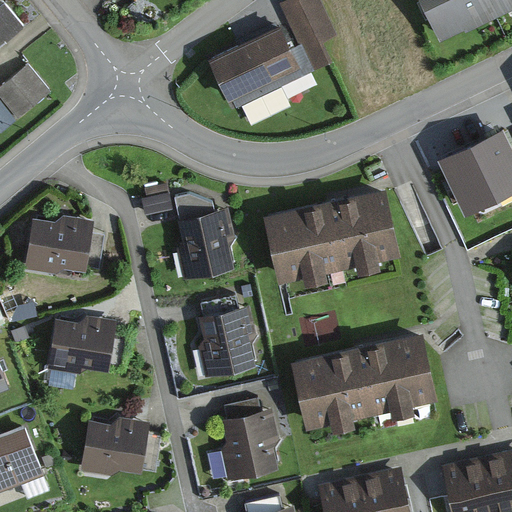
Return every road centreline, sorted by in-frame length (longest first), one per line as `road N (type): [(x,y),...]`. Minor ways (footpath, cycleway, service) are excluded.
road 1 (residential): [(511,62),(319,152),(270,160),(227,155),(187,138),(127,84)]
road 2 (residential): [(127,84),(0,184)]
road 3 (residential): [(127,84),(233,0)]
